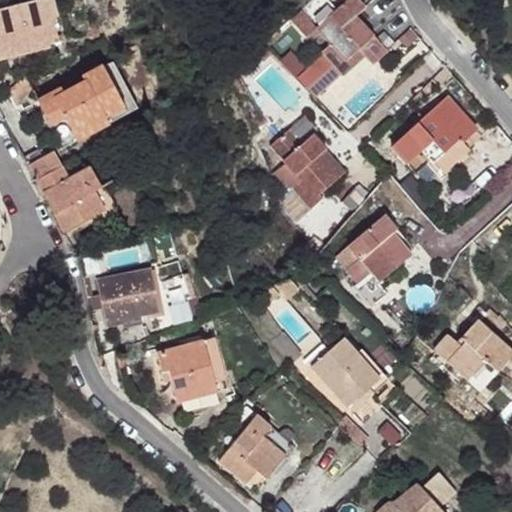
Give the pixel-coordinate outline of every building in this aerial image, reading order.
[(59,0),(22,0),(0,5),(0,34),(5,56),(68,40),(59,0)] [(338,0),(313,0),(297,15),(308,28),(339,1),(338,0)] [(367,0),(345,0),(321,23),(336,40),(329,48),(303,72),(325,94),(350,70),(344,65),(365,43),(378,58),(393,44),(361,11),(369,2),(367,0)] [(365,43),(344,65),(350,70),(371,50),(365,43)] [(113,63),(101,70),(123,107),(94,124),(98,131),(138,106),(113,63)] [(61,91),(39,105),(53,128),(66,121),(79,141),(98,131),(94,124),(123,107),(101,70),(82,81),(85,85),(65,97),(61,91)] [(449,91),(397,144),(423,170),(436,156),(439,159),(464,135),(466,137),(480,122),(449,91)] [(310,113),(295,126),(309,140),(320,131),(324,128),(310,113)] [(295,126),(278,142),(310,175),(300,184),(323,207),(338,193),(335,190),(356,170),(339,154),(336,156),(331,151),(336,146),(320,131),(309,140),(295,126)] [(57,155),(30,169),(38,184),(65,169),(57,155)] [(65,169),(38,184),(46,197),(73,183),(65,169)] [(73,183),(46,197),(68,235),(109,211),(97,193),(105,189),(94,171),(73,183)] [(105,189),(97,193),(109,211),(117,207),(105,189)] [(391,205),(354,234),(366,249),(353,259),(364,273),(377,263),(389,276),(421,248),(400,222),(404,220),(391,205)] [(154,268),(102,278),(104,289),(108,303),(111,319),(143,314),(162,309),(154,268)] [(293,274),(277,282),(283,291),(287,296),(300,285),(293,274)] [(96,275),(85,277),(88,292),(95,291),(98,306),(108,303),(104,289),(100,290),(96,275)] [(277,282),(270,286),(277,295),(283,291),(277,282)] [(270,286),(259,293),(266,304),(277,295),(270,286)] [(143,314),(111,319),(112,325),(145,319),(143,314)] [(452,330),(438,345),(470,375),(488,356),(502,369),(511,358),(511,344),(481,315),(459,337),(452,330)] [(345,333),(310,359),(344,402),(379,374),(345,333)] [(210,343),(161,354),(166,375),(174,372),(182,404),(221,395),(210,343)] [(261,412),(222,458),(249,481),(261,469),(270,476),(273,473),(286,458),(263,439),(276,425),(261,412)] [(276,425),(263,439),(286,458),(289,455),(299,442),(276,425)] [(384,502),(374,511),(443,511),(425,494),(428,492),(433,495),(446,482),(429,466),(413,483),(411,482),(389,505),(384,502)]
